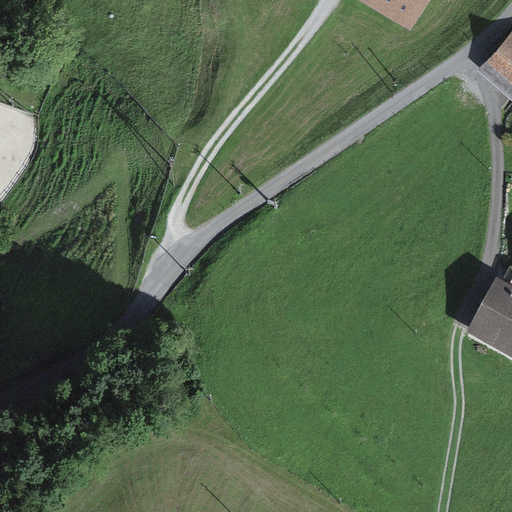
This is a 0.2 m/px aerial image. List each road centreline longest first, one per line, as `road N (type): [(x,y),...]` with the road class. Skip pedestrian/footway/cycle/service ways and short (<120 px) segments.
road 1 (unclassified): [(511,9),(480,42),(257,197),(0,392)]
road 2 (track): [(128,300),(194,167),(323,0)]
